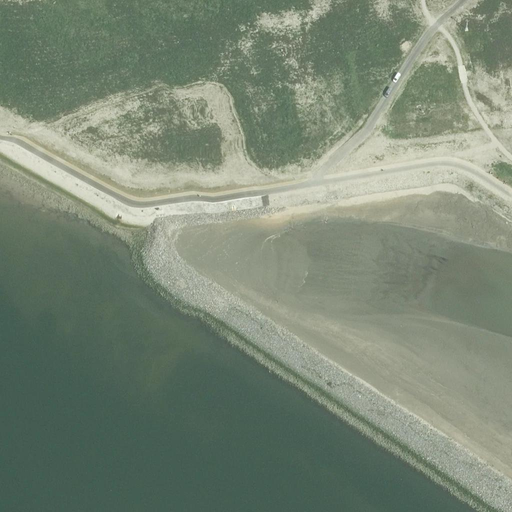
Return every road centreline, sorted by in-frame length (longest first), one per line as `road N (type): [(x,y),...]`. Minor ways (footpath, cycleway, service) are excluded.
road 1 (motorway): [(511,33),(295,74),(153,115),(0,176)]
road 2 (motorway): [(0,210),(96,168),(307,103),(511,70)]
